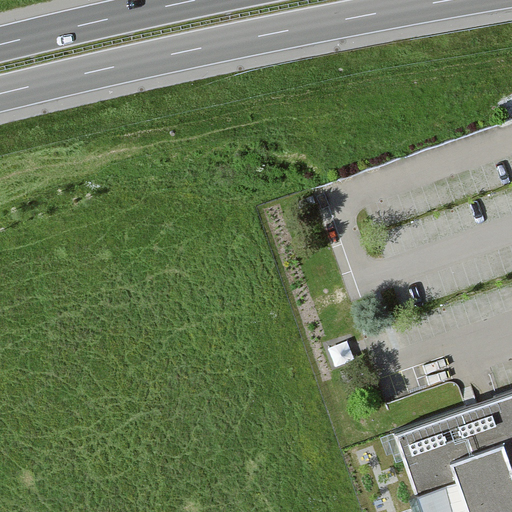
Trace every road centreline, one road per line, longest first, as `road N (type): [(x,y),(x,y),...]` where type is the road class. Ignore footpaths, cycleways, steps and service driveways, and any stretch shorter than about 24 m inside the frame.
road 1 (motorway): [(0,93),(447,0)]
road 2 (motorway): [(194,0),(0,44)]
